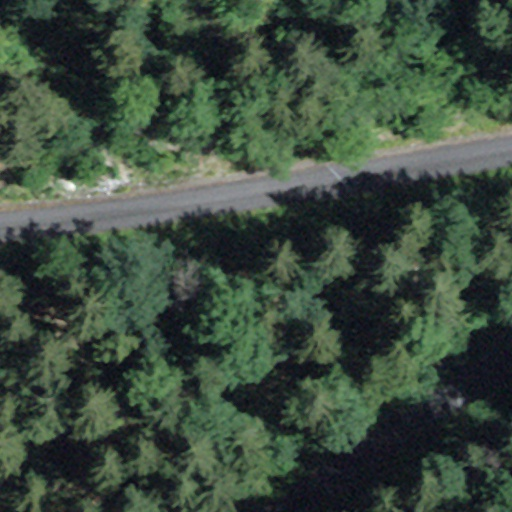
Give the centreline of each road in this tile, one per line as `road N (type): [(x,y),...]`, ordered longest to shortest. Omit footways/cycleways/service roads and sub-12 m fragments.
road 1 (track): [(511,147),(320,182),(0,223)]
road 2 (track): [(287,511),(511,387)]
